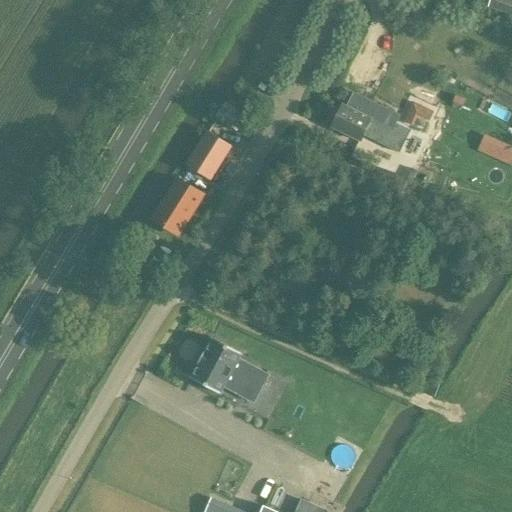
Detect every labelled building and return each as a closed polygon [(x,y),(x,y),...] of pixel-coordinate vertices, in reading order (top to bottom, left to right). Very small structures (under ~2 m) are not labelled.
[(511,0),(491,0),(489,6),(511,15),(511,0)] [(354,92),(347,107),(343,105),(339,114),(335,115),(332,121),(334,124),(332,127),(361,141),(366,133),(387,143),(389,139),(398,144),(403,134),(393,130),(401,115),(354,92)] [(466,99),(456,95),(453,103),(463,107),(466,99)] [(405,124),(428,131),(435,109),(412,102),(405,124)] [(211,180),(230,150),(232,146),(228,144),(208,132),(187,165),(211,180)] [(510,165),(511,161),(511,151),(483,139),(478,151),(510,165)] [(178,179),(153,219),(179,236),(190,218),(191,217),(191,216),(204,195),(178,179)] [(511,313),(501,310),(498,320),(511,323),(511,313)] [(190,380),(218,395),(221,388),(235,396),(243,381),(261,390),(268,377),(237,360),(240,355),(212,339),(190,380)] [(380,339),(371,358),(397,369),(405,350),(380,339)] [(213,498),(206,511),(226,511),(229,505),(213,498)]
